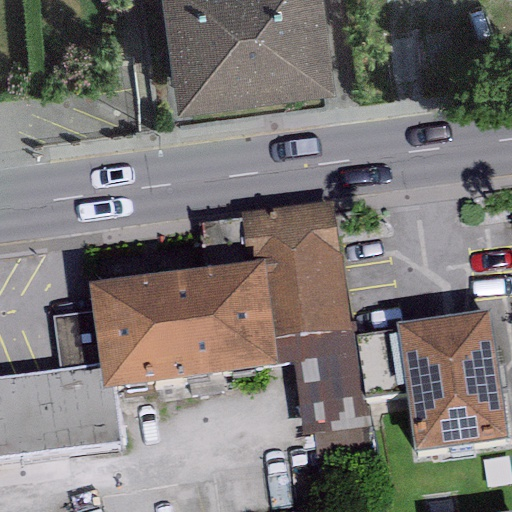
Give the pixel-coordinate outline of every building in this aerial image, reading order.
[(321,0),(164,0),(178,98),(332,77),(321,0)] [(196,229),(203,281),(88,296),(91,317),(97,371),(102,403),(115,401),(278,380),(276,371),(290,369),(300,442),(368,433),(364,405),(356,340),(354,327),(347,328),(331,206),(239,218),(240,223),(196,229)] [(52,321),(59,375),(97,371),(91,317),(52,321)] [(486,317),(395,331),(396,335),(404,399),(414,462),(506,448),(486,317)] [(396,335),(356,340),(364,405),(404,399),(396,335)] [(59,375),(0,382),(0,467),(122,453),(115,401),(102,403),(97,371),(59,375)]
